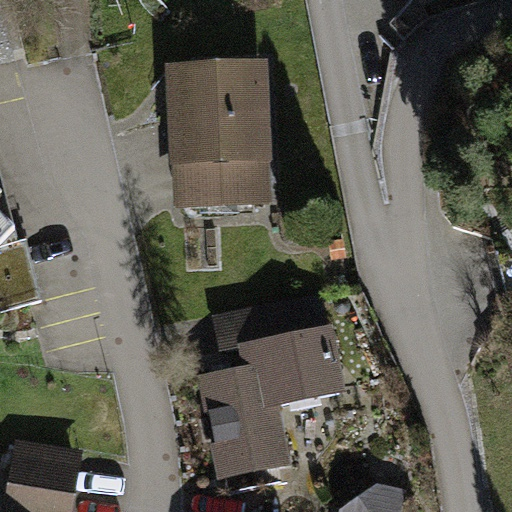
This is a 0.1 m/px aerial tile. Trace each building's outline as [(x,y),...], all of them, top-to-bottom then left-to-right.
[(267,64),(166,69),(173,211),(275,206),(267,64)] [(0,245),(14,233),(0,219),(0,198),(0,197),(0,245)] [(511,224),(484,230),(500,318),(511,315),(511,224)] [(240,348),(304,336),(298,301),(212,318),(218,352),(240,348)] [(304,336),(240,348),(244,369),(193,379),(215,485),(291,470),(279,410),(345,396),(332,331),(304,336)] [(71,511),(82,453),(16,442),(3,511),(71,511)] [(340,511),(404,511),(408,491),(379,485),(340,511)]
